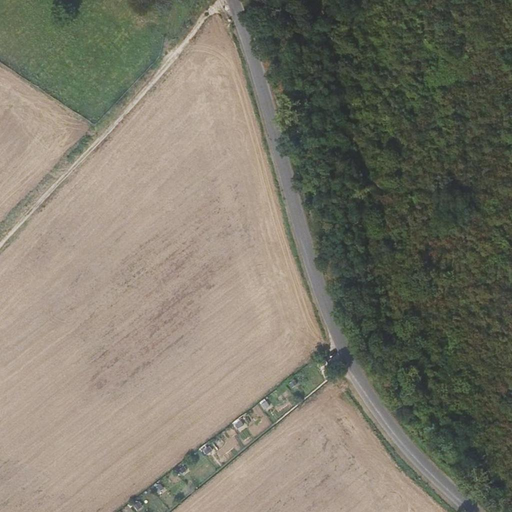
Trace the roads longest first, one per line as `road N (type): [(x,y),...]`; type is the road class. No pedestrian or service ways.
road 1 (tertiary): [(230,0),(305,249),(350,366),(400,437),(474,511)]
road 2 (track): [(223,0),(0,241)]
